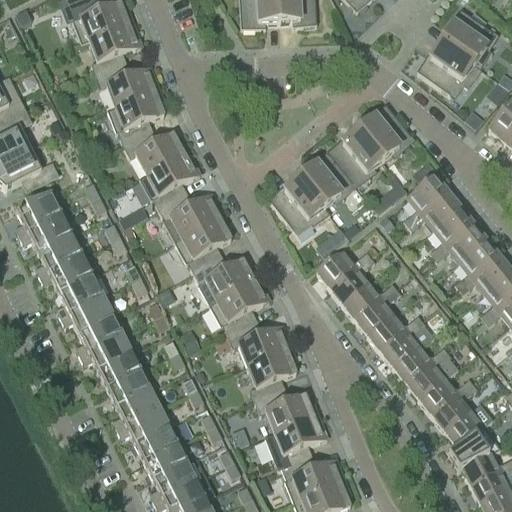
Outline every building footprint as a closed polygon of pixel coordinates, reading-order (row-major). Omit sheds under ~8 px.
[(277,29),(275,0),(237,0),(239,35),(264,35),(264,29),(277,29)] [(275,0),(277,29),(291,28),(291,33),(316,31),(313,0),(275,0)] [(337,0),(355,18),(374,2),(372,0),(337,0)] [(94,5),(68,15),(72,27),(71,27),(79,50),(132,29),(127,17),(123,19),(119,9),(99,17),(94,5)] [(440,48),(479,76),(490,58),(484,53),(493,39),(459,15),(444,34),(448,38),(440,48)] [(132,29),(79,50),(80,50),(87,48),(95,68),(89,70),(94,83),(120,73),(116,61),(140,52),(132,29)] [(479,76),(440,48),(433,59),(429,57),(415,77),(449,101),(459,89),(466,94),(479,76)] [(120,73),(94,83),(99,96),(105,93),(113,113),(105,116),(106,117),(158,97),(149,74),(125,84),(120,73)] [(7,85),(0,88),(0,128),(24,117),(7,85)] [(158,97),(106,117),(114,139),(116,139),(121,152),(147,140),(142,128),(163,120),(159,110),(163,109),(158,97)] [(511,100),(509,104),(511,106),(487,136),(503,149),(511,138),(511,100)] [(367,129),(357,137),(381,168),(410,143),(384,111),(364,125),(367,129)] [(0,169),(28,155),(18,134),(29,128),(24,117),(0,128),(0,133),(3,140),(0,141),(0,169)] [(381,168),(357,137),(347,146),(343,142),(325,158),(351,190),(381,168)] [(511,157),(511,138),(503,149),(511,157)] [(147,140),(121,152),(129,165),(134,162),(145,181),(137,185),(138,186),(187,159),(181,147),(177,149),(172,140),(152,150),(147,140)] [(28,155),(0,169),(0,192),(3,195),(25,184),(31,195),(56,182),(50,170),(39,175),(28,155)] [(298,184),(328,221),(329,221),(324,215),(351,190),(325,158),(306,172),(309,176),(298,184)] [(187,159),(138,186),(149,207),(151,206),(157,216),(181,203),(176,192),(198,180),(187,159)] [(419,221),(447,199),(434,182),(406,205),(415,216),(419,221)] [(328,221),(298,184),(288,193),(285,189),(267,205),(292,237),(306,227),(311,234),(328,221)] [(82,194),(89,207),(98,203),(91,189),(82,194)] [(432,237),(460,215),(447,199),(419,221),(415,216),(409,222),(417,232),(423,226),(432,237)] [(14,235),(18,243),(64,220),(64,219),(59,221),(48,201),(15,218),(22,231),(14,235)] [(181,203),(157,216),(164,229),(162,230),(172,248),(173,249),(222,222),(210,201),(187,213),(181,203)] [(105,216),(98,203),(89,207),(96,221),(105,216)] [(445,253),(473,231),(460,215),(432,237),(441,248),(445,253)] [(64,220),(18,243),(22,251),(30,247),(36,260),(74,240),(64,220)] [(222,222),(173,249),(184,270),(186,269),(192,280),(216,266),(210,256),(230,245),(225,235),(228,233),(222,222)] [(417,232),(409,222),(402,227),(410,237),(417,232)] [(103,235),(110,248),(119,243),(112,230),(103,235)] [(457,269),(486,247),(473,231),(445,253),(441,248),(434,253),(442,263),(449,258),(457,269)] [(74,240),(36,260),(42,272),(35,276),(39,284),(85,261),(74,240)] [(125,257),(119,243),(110,248),(116,261),(125,257)] [(486,247),(457,269),(466,280),(470,285),(498,263),(486,247)] [(442,263),(434,253),(428,259),(436,269),(442,263)] [(343,257),(315,280),(328,296),(356,274),(360,278),(367,273),(359,263),(352,269),(343,257)] [(365,258),(359,263),(367,273),(373,268),(365,258)] [(85,261),(39,284),(43,292),(50,288),(57,300),(95,281),(85,261)] [(483,301),(511,278),(498,263),(470,285),(466,280),(460,285),(468,295),(474,290),(483,301)] [(216,266),(192,280),(198,292),(197,293),(207,311),(207,312),(249,289),(256,285),(250,274),(247,275),(241,266),(222,277),(216,266)] [(124,275),(130,289),(139,284),(132,271),(124,275)] [(356,274),(328,296),(341,312),(369,289),(360,278),(356,274)] [(511,279),(511,278),(483,301),(492,312),(496,317),(511,303),(511,279)] [(95,281),(57,300),(63,313),(55,316),(59,325),(105,301),(105,300),(100,303),(91,285),(96,282),(95,281)] [(146,298),(139,284),(130,289),(137,302),(146,298)] [(249,289),(207,312),(219,333),(221,332),(226,342),(239,336),(252,330),(245,319),(268,306),(256,285),(249,289)] [(468,295),(460,285),(453,291),(461,301),(468,295)] [(369,289),(341,312),(354,328),(382,305),(386,310),(392,305),(384,295),(378,300),(369,289)] [(391,290),(384,295),(392,305),(399,300),(391,290)] [(105,301),(59,325),(64,333),(71,329),(77,341),(116,322),(105,301)] [(509,333),(511,329),(511,303),(496,317),(492,312),(485,317),(493,327),(500,322),(509,333)] [(382,305),(354,328),(367,344),(395,321),(386,310),(382,305)] [(146,314),(152,326),(161,321),(155,309),(146,314)] [(493,327),(485,317),(479,322),(487,332),(493,327)] [(168,334),(161,321),(152,326),(159,338),(168,334)] [(395,321),(367,344),(379,360),(407,337),(411,342),(418,337),(410,327),(403,332),(395,321)] [(116,322),(77,341),(82,351),(75,355),(79,363),(125,340),(116,322)] [(417,322),(410,327),(418,337),(423,333),(425,332),(417,322)] [(239,336),(226,342),(231,355),(235,353),(237,352),(245,373),(290,355),(281,333),(257,343),(252,330),(239,336)] [(407,337),(379,360),(392,376),(420,353),(432,344),(423,333),(418,337),(411,342),(407,337)] [(125,340),(79,363),(83,371),(91,367),(96,377),(134,358),(125,340)] [(162,352),(168,364),(177,359),(171,347),(162,352)] [(420,353),(392,376),(405,391),(433,369),(437,374),(443,369),(435,359),(429,364),(420,353)] [(442,353),(435,359),(443,369),(448,365),(450,363),(442,353)] [(290,355),(245,373),(254,394),(248,396),(253,409),(279,398),(274,387),(295,379),(291,369),(295,367),(290,355)] [(134,358),(96,377),(105,396),(143,376),(134,358)] [(183,371),(177,359),(168,364),(174,376),(183,371)] [(433,369),(405,391),(418,407),(446,385),(456,376),(448,365),(443,369),(437,374),(433,369)] [(143,376),(105,396),(114,414),(152,395),(143,376)] [(181,388),(187,401),(196,396),(190,384),(181,388)] [(446,385),(418,407),(427,419),(430,423),(459,401),(463,406),(469,401),(461,391),(455,396),(446,385)] [(468,385),(461,391),(469,401),(476,395),(468,385)] [(152,395),(114,414),(119,424),(112,428),(116,436),(162,413),(152,395)] [(202,408),(196,396),(187,401),(193,413),(202,408)] [(511,408),(511,399),(510,397),(502,403),(509,411),(511,408)] [(279,398),(253,409),(258,422),(264,419),(272,440),(317,422),(312,410),(308,411),(304,401),(283,409),(279,398)] [(459,401),(430,423),(443,439),(471,417),(463,406),(459,401)] [(447,463),(484,433),(491,427),(478,411),(471,417),(443,439),(456,454),(446,462),(447,463)] [(162,413),(116,436),(120,444),(128,441),(133,451),(166,434),(157,417),(162,414),(162,413)] [(199,425),(205,437),(214,433),(208,420),(199,425)] [(272,440),(262,444),(275,477),(280,476),(306,465),(301,454),(326,444),(317,422),(272,440)] [(166,434),(133,451),(142,469),(175,452),(184,448),(175,429),(166,434)] [(211,449),(220,445),(214,433),(205,437),(211,449)] [(484,433),(447,463),(457,477),(499,455),(484,434),(485,433),(484,433)] [(175,452),(142,469),(151,487),(184,470),(175,452)] [(501,477),(504,482),(511,479),(505,467),(498,471),(492,459),(499,456),(499,455),(457,477),(457,478),(460,476),(469,493),(501,477)] [(218,461),(224,474),(233,469),(227,457),(218,461)] [(306,465),(280,476),(285,487),(283,487),(292,510),(344,489),(335,466),(310,476),(306,465)] [(230,486),(239,481),(233,469),(224,474),(230,486)] [(184,470),(151,487),(156,497),(149,501),(153,509),(194,489),(184,470)] [(501,477),(469,493),(478,511),(510,495),(504,482),(501,477)] [(194,489),(153,509),(154,511),(192,511),(208,504),(207,503),(202,506),(194,489)] [(344,489),(292,510),(292,511),(348,511),(345,502),(349,501),(344,489)] [(242,510),(251,505),(245,493),(236,498),(242,510)] [(511,511),(511,498),(510,495),(478,511),(511,511)]
